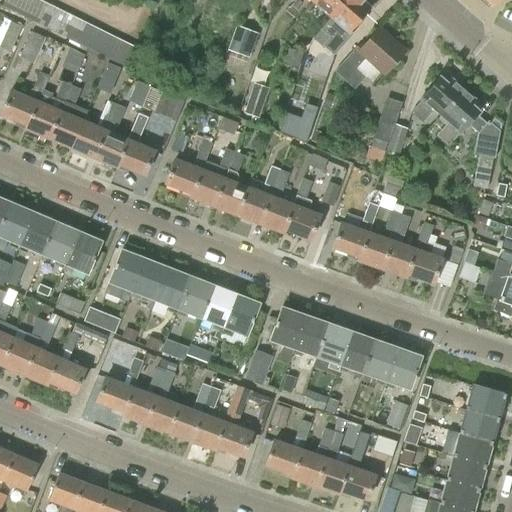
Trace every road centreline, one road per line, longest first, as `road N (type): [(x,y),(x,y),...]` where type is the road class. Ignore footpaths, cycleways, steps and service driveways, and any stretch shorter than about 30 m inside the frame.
road 1 (residential): [(511,356),(171,234),(0,161)]
road 2 (residential): [(267,511),(0,409)]
